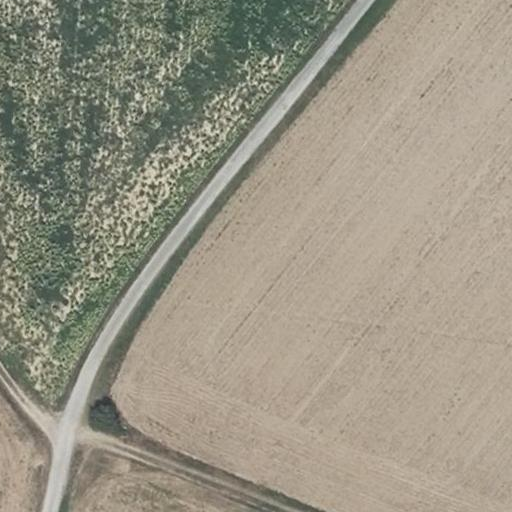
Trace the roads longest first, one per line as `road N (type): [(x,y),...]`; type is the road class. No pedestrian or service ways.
road 1 (unclassified): [(354,0),(98,329),(57,416)]
road 2 (track): [(57,416),(91,438),(279,511)]
